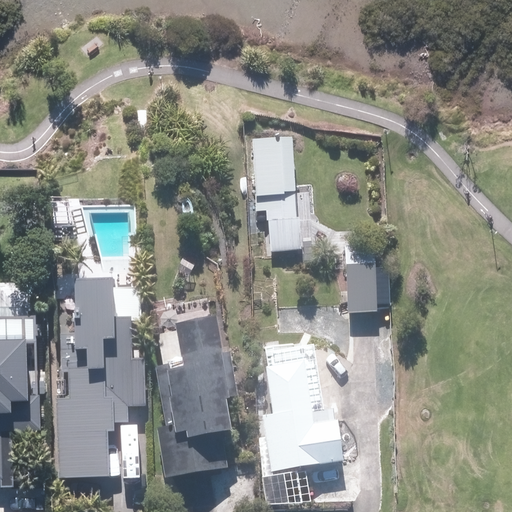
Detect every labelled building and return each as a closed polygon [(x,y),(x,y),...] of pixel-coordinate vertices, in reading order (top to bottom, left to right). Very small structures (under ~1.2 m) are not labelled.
[(268,209),(271,251),(303,249),(295,136),(250,139),(255,210),(268,209)] [(374,263),(345,264),(347,313),(377,311),(374,263)] [(109,433),(109,424),(123,424),(122,408),(139,408),(138,360),(127,360),(126,319),(115,320),(114,284),(74,285),(75,335),(53,336),(54,374),(62,373),(62,400),(50,400),(51,479),(104,477),(103,433),(109,433)] [(0,487),(13,487),(12,429),(42,428),(41,392),(29,392),(28,342),(36,342),(35,314),(0,315),(0,487)] [(233,439),(216,324),(170,331),(176,366),(152,370),(162,433),(153,435),(161,483),(221,473),(217,442),(233,439)] [(263,371),(268,416),(255,417),(263,472),(337,462),(331,412),(308,414),(302,365),(263,371)]
